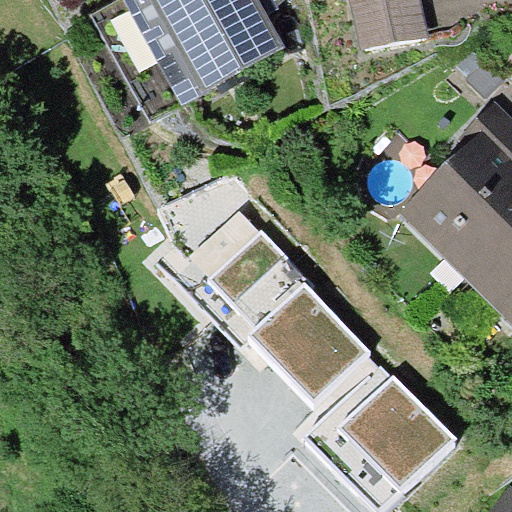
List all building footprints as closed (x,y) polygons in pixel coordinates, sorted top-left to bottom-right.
[(111,0),(94,9),(150,117),(280,50),(259,9),(253,0),(111,0)] [(253,0),(259,9),(276,0),(253,0)] [(419,0),(350,0),(362,50),(428,35),(419,0)] [(463,153),(400,225),(509,321),(511,316),(511,138),(487,116),(458,149),(463,153)] [(241,222),(177,282),(261,372),(270,364),(313,410),(292,430),(368,511),(381,511),(451,447),(241,222)] [(511,511),(511,505),(505,500),(496,511),(511,511)]
